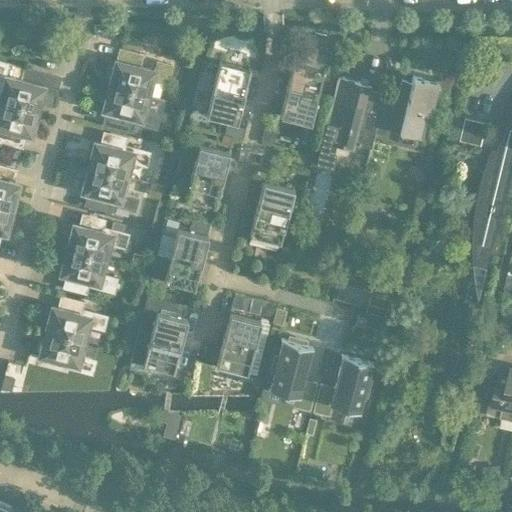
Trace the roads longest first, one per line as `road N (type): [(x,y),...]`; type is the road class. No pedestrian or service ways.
road 1 (residential): [(1,351),(92,0)]
road 2 (residential): [(275,0),(270,68),(201,344)]
